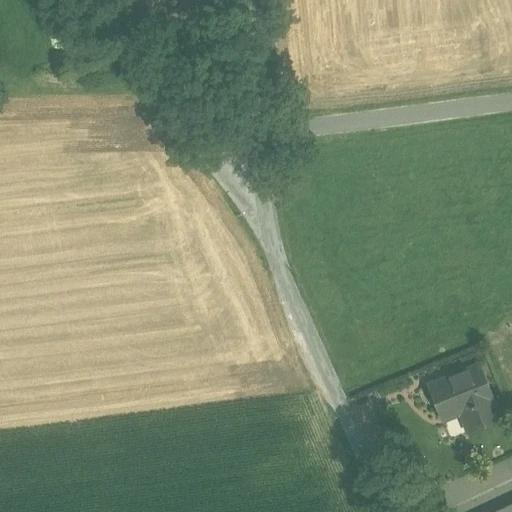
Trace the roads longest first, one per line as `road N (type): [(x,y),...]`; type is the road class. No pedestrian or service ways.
road 1 (unclassified): [(389,511),(306,333),(266,219),(262,134)]
road 2 (unclassified): [(511,101),(262,134)]
road 3 (unclassified): [(262,134),(208,150),(99,0)]
road 4 (unclassified): [(262,134),(249,0)]
